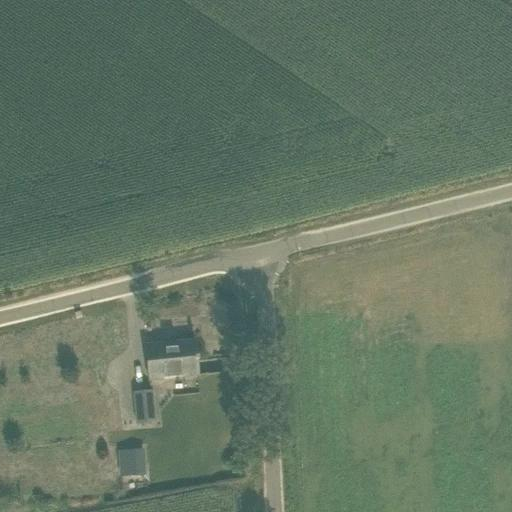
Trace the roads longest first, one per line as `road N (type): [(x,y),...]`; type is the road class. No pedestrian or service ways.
road 1 (unclassified): [(264,511),(249,242)]
road 2 (unclassified): [(249,242),(511,188)]
road 3 (unclassified): [(0,303),(249,242)]
